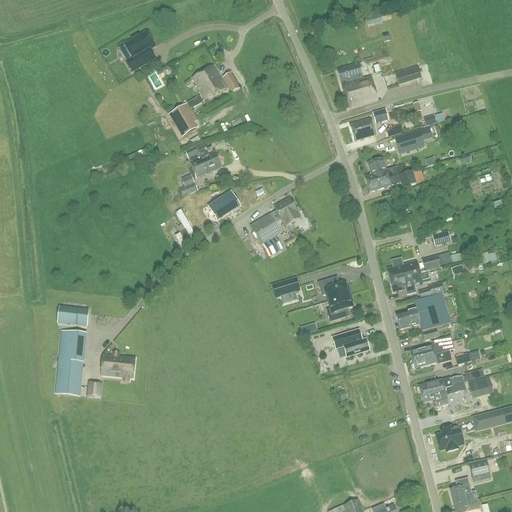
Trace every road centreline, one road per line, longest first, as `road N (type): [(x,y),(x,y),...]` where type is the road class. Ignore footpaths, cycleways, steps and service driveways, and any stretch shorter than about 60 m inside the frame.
road 1 (unclassified): [(438,511),(343,160)]
road 2 (residential): [(343,160),(198,245),(132,309)]
road 3 (unclassified): [(343,160),(276,0)]
